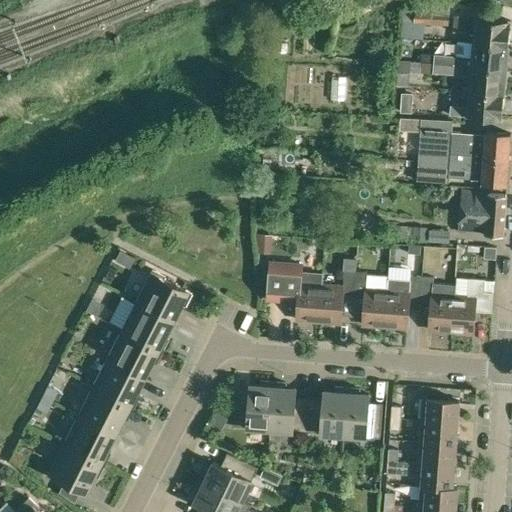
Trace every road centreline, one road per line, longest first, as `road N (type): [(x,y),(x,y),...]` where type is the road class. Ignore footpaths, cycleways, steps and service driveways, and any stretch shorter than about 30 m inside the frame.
road 1 (residential): [(503,370),(215,348),(131,511)]
road 2 (residential): [(492,511),(503,370)]
